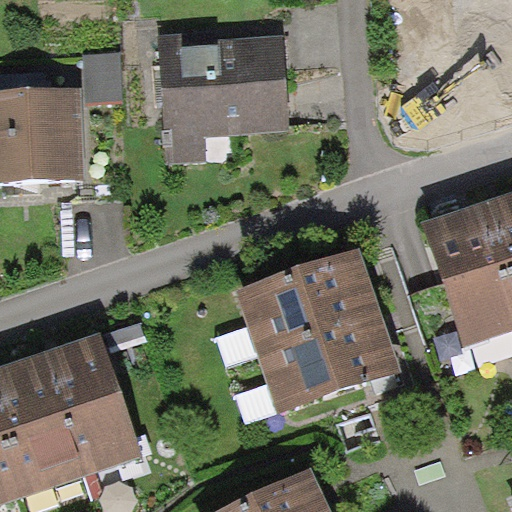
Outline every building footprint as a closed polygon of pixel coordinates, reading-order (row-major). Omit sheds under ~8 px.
[(173,44),(180,158),(238,155),(237,134),(291,131),(286,38),(173,44)] [(123,50),(87,55),(94,102),(130,96),(123,50)] [(410,74),(412,106),(484,103),(483,71),(410,74)] [(0,174),(80,172),(77,76),(0,77),(0,174)] [(478,345),(511,332),(511,205),(437,233),(478,345)] [(345,247),(243,285),(289,405),(391,367),(345,247)] [(93,331),(0,362),(0,502),(136,455),(93,331)] [(327,511),(312,478),(236,511),(327,511)]
